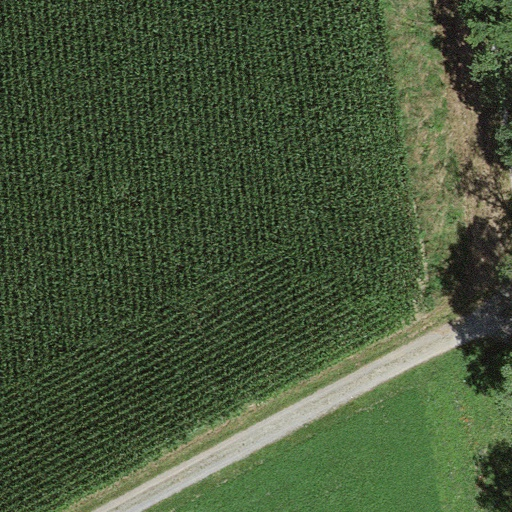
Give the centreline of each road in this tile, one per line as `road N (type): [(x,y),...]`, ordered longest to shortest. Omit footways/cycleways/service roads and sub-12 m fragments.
road 1 (track): [(128,511),(511,307)]
road 2 (track): [(487,0),(511,148)]
